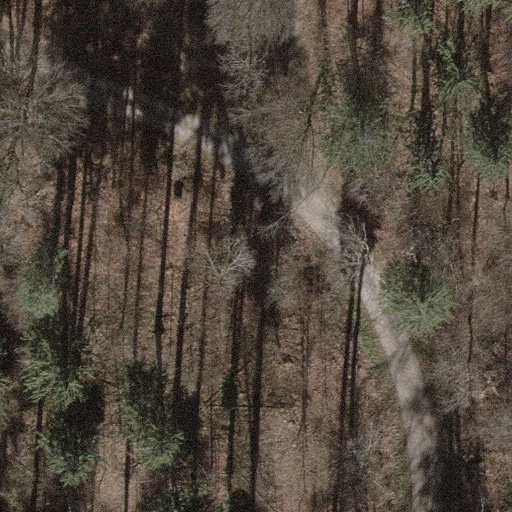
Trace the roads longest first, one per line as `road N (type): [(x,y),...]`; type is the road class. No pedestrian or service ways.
road 1 (track): [(0,51),(273,154),(362,246),(427,430),(424,511)]
road 2 (track): [(291,0),(273,154)]
